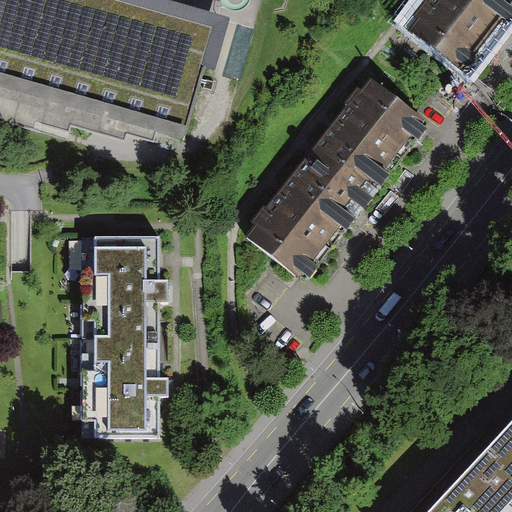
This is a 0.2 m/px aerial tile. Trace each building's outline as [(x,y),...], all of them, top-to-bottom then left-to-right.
[(160,0),(0,0),(0,80),(191,132),(207,75),(222,79),(238,21),(160,0)] [(511,50),(511,0),(449,0),(424,36),(490,82),(511,50)] [(442,128),(376,81),(260,241),(325,288),(442,128)] [(177,241),(86,244),(91,448),(182,445),(177,241)] [(511,511),(511,412),(420,511),(511,511)]
